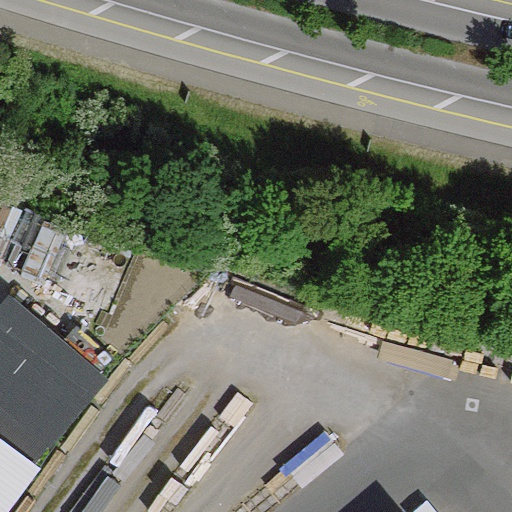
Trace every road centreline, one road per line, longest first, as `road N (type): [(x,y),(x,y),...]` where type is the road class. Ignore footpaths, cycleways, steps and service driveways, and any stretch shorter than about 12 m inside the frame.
road 1 (secondary): [(101,0),(511,109)]
road 2 (unknown): [(309,511),(457,395)]
